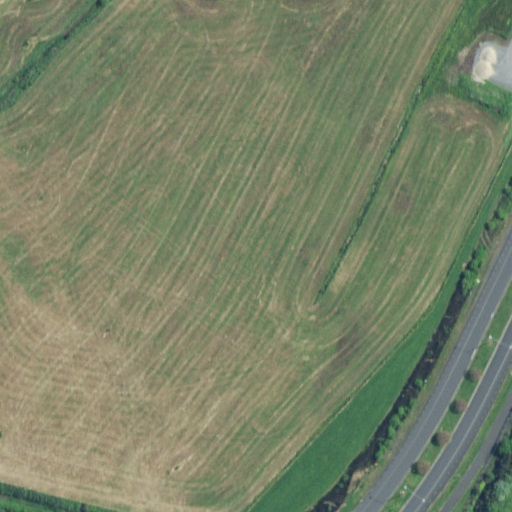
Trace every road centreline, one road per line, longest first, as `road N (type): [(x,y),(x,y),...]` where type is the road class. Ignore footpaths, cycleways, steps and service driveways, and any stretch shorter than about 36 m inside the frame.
road 1 (secondary): [(368,511),(429,425),(511,260)]
road 2 (secondary): [(511,332),(409,511)]
